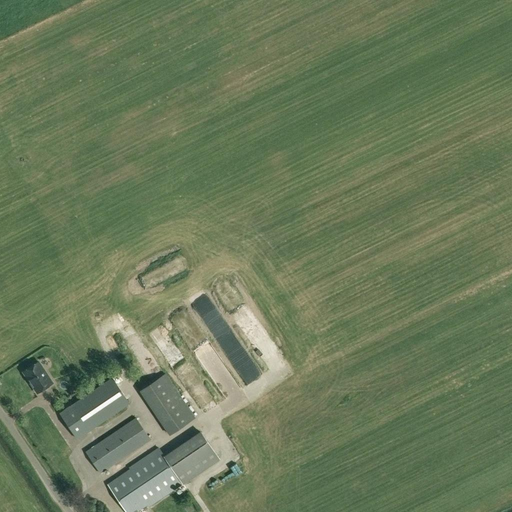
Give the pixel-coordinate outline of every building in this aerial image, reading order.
[(205,316),(216,305),(211,300),(200,311),(205,316)] [(157,343),(167,340),(164,330),(154,333),(157,343)] [(265,337),(260,340),(265,348),(270,345),(265,337)] [(170,353),(192,400),(205,394),(182,347),(170,353)] [(37,393),(52,383),(38,361),(23,371),(37,393)] [(170,434),(195,418),(165,374),(140,390),(170,434)] [(77,438),(129,403),(112,377),(60,412),(77,438)] [(100,474),(151,440),(136,417),(86,451),(100,474)] [(200,432),(164,456),(182,485),(219,460),(200,432)] [(160,450),(108,485),(126,511),(135,511),(138,510),(180,482),(160,450)]
